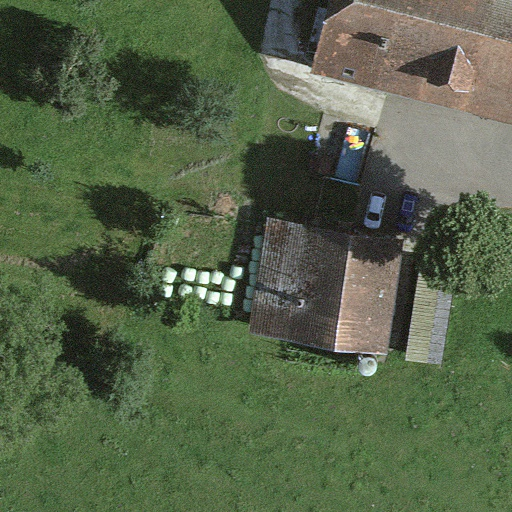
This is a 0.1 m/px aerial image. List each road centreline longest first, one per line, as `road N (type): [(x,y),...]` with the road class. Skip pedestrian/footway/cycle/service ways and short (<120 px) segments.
road 1 (track): [(383,126),(319,98),(282,35),(292,0)]
road 2 (track): [(383,126),(511,166)]
